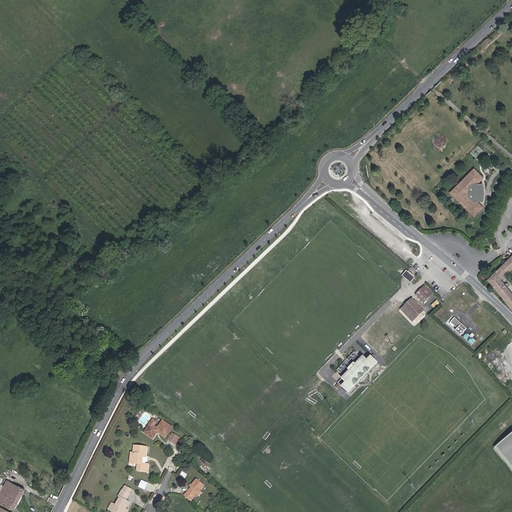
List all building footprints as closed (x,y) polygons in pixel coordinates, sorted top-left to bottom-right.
[(476,185),(477,184),(483,178),(474,169),(453,190),(453,196),(474,216),(483,207),(477,202),(476,201),(476,198),(479,198),(479,194),(476,194),(476,191),(479,191),(479,187),(476,187),(476,185)] [(485,194),(484,190),(483,184),(477,184),(476,185),(476,187),(479,187),(479,191),(476,191),(476,194),(479,194),(479,198),(476,198),(476,201),(477,202),(483,202),(484,197),(485,194)] [(511,293),(501,280),(511,268),(511,255),(488,280),(511,309),(511,293)] [(413,277),(407,272),(403,276),(404,277),(406,275),(410,279),(408,280),(409,281),(413,277)] [(432,294),(424,285),(415,294),(424,303),(432,294)] [(424,311),(412,298),(402,307),(414,320),(424,311)] [(414,320),(402,307),(400,309),(413,322),(414,320)] [(466,329),(454,318),(450,322),(457,329),(455,331),(460,335),(466,329)] [(365,374),(370,369),(371,370),(376,365),(377,366),(378,364),(370,356),(367,360),(363,357),(360,359),(354,353),(347,360),(349,362),(346,365),(345,363),(338,370),(344,376),(338,383),(347,391),(348,390),(351,392),(356,387),(354,385),(359,380),(365,374)] [(166,437),(172,427),(163,421),(160,424),(158,427),(155,427),(150,424),(144,433),(153,439),(156,434),(159,433),(166,437)] [(174,444),(178,436),(172,433),(168,440),(174,444)] [(511,434),(496,447),(511,466),(511,434)] [(145,457),(146,447),(134,446),(134,453),(131,453),(130,463),(138,464),(137,470),(147,471),(148,465),(141,464),(142,456),(145,457)] [(142,479),(139,486),(146,489),(148,482),(142,479)] [(199,490),(204,485),(197,479),(191,485),(192,486),(191,487),(184,496),(190,501),(196,494),(199,490)] [(0,503),(14,510),(25,490),(19,486),(18,487),(14,485),(7,482),(0,494),(0,503)] [(123,490),(122,490),(119,496),(120,497),(116,505),(112,503),(108,509),(112,511),(113,510),(116,511),(123,511),(125,509),(129,502),(126,500),(130,494),(129,494),(123,490)]
